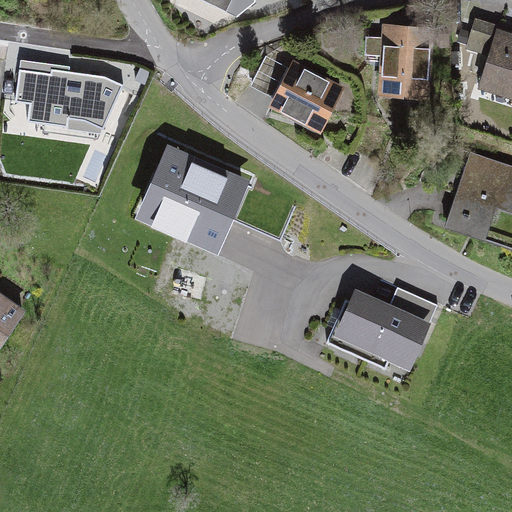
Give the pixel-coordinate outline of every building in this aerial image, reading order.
[(264,0),(193,0),(240,24),(265,6),(264,0)] [(384,41),(383,24),(368,25),(369,42),(384,41)] [(433,101),(436,29),(387,27),(384,99),(433,101)] [(511,106),(511,45),(502,43),(485,99),(511,106)] [(276,53),(253,100),(326,135),(349,88),(276,53)] [(125,76),(18,63),(11,119),(118,132),(125,76)] [(219,239),(252,165),(166,128),(134,203),(219,239)] [(511,176),(458,164),(444,227),(511,242),(511,176)] [(251,231),(227,228),(210,323),(277,333),(292,238),(279,235),(283,209),(255,205),(251,231)] [(0,353),(34,304),(0,281),(0,353)] [(349,296),(331,342),(419,376),(444,313),(405,298),(398,315),(349,296)]
